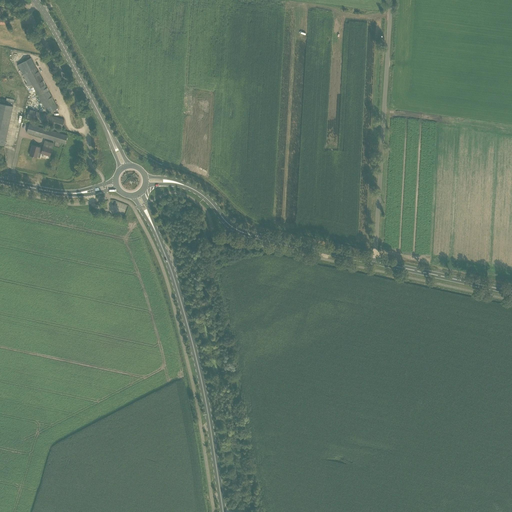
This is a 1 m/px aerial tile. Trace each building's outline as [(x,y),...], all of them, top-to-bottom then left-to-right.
[(39,98),(47,114),(58,108),(31,58),(17,65),(29,86),(32,85),(37,95),(35,96),(37,99),(39,98)] [(0,144),(4,145),(14,100),(6,98),(6,100),(0,98),(0,144)] [(31,120),(61,129),(64,120),(32,110),(29,109),(26,119),(31,121),(31,120)] [(29,124),(26,132),(54,141),(55,141),(55,143),(60,144),(61,143),(65,144),(67,136),(29,124)] [(37,157),(40,157),(41,153),(49,155),(53,143),(45,140),(43,147),(40,147),(39,147),(32,145),(29,155),(37,157)]
